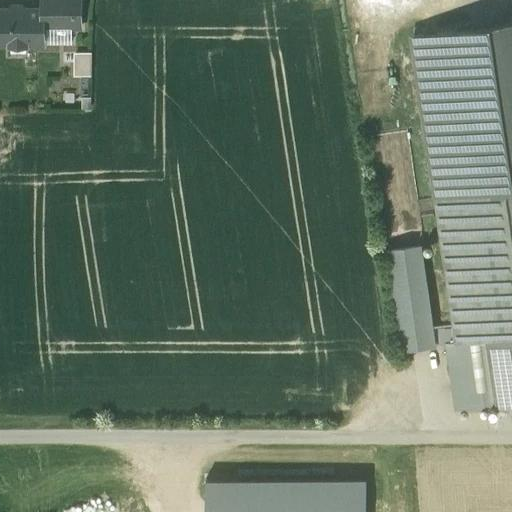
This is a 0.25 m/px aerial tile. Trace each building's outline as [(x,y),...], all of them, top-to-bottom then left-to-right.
[(80,0),(42,0),(42,9),(80,9),(80,0)] [(42,9),(25,9),(22,6),(18,6),(16,8),(17,9),(16,10),(10,11),(9,9),(0,9),(0,42),(10,42),(10,44),(26,44),(26,42),(43,42),(43,27),(80,27),(80,9),(42,9)] [(511,24),(413,38),(455,340),(511,332),(511,24)] [(88,73),(88,49),(70,49),(70,73),(88,73)] [(422,247),(388,252),(401,354),(436,349),(422,247)] [(511,405),(511,332),(455,340),(443,342),(453,414),(511,405)] [(369,511),(369,481),(206,482),(206,511),(369,511)]
